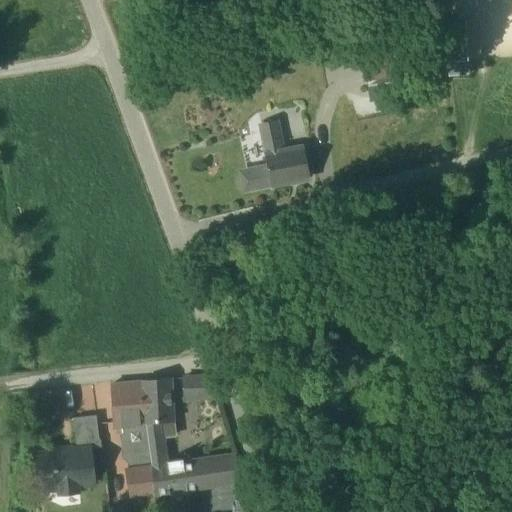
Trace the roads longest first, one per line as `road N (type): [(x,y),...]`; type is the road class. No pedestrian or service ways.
road 1 (residential): [(90,0),(266,511)]
road 2 (track): [(175,235),(511,152)]
road 3 (track): [(0,387),(218,357)]
